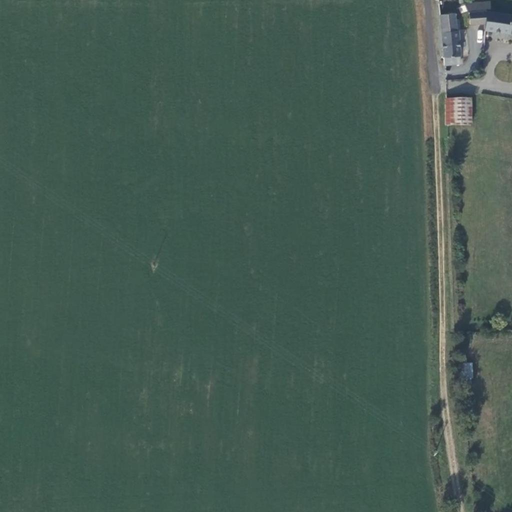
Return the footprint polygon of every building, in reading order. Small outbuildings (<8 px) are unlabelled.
[(490,0),(465,1),(470,11),(487,11),(491,11),(490,0)] [(456,10),(440,11),(444,61),(462,60),(459,29),(458,29),(456,10)] [(487,11),(470,11),(471,23),(488,24),(487,11)] [(511,31),(511,12),(491,11),(487,11),(488,24),(488,29),(511,31)] [(472,123),(471,98),(446,98),(447,124),(472,123)] [(473,362),(460,362),(460,378),(473,378),(473,362)]
